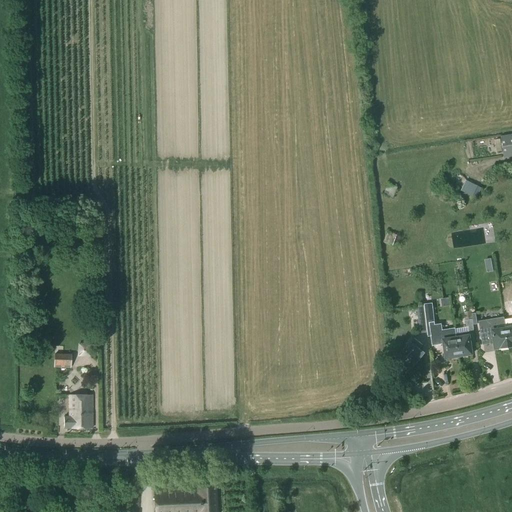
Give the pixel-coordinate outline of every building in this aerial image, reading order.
[(511,135),(501,137),(504,157),(511,155),(511,135)] [(473,196),(478,186),(466,181),(461,191),(473,196)] [(397,187),(388,183),(383,194),(393,198),(397,187)] [(397,235),(388,232),(383,243),(392,246),(397,235)] [(424,306),(427,332),(428,336),(442,334),(446,358),(459,356),(456,334),(455,329),(443,331),(441,324),(435,325),(432,303),(424,304),(424,305),(424,306)] [(420,333),(427,332),(424,306),(416,307),(420,333)] [(456,334),(459,356),(472,354),(469,331),(474,331),(472,319),(471,311),(463,312),(465,320),(467,330),(468,330),(468,332),(456,334)] [(481,334),(482,345),(494,343),(495,348),(508,347),(504,325),(503,317),(478,321),(480,334),(481,334)] [(423,345),(414,338),(411,342),(410,341),(400,354),(414,365),(424,352),(420,348),(423,345)] [(79,343),(79,353),(90,353),(90,342),(79,343)] [(54,368),(71,368),(71,354),(54,354),(54,368)] [(93,395),(70,395),(70,417),(63,417),(64,428),(93,428),(93,395)] [(155,511),(217,511),(216,485),(198,486),(197,488),(154,491),(155,511)]
